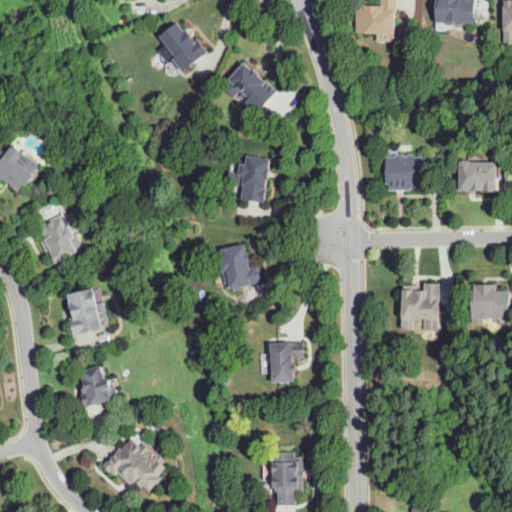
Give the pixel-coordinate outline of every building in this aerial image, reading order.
[(396,33),(357,33),(358,6),(382,6),(382,0),(398,0),(398,12),(396,12),(396,33)] [(464,25),(448,25),(445,22),(437,22),(437,0),(476,0),(476,23),(466,23),(464,25)] [(511,43),(505,43),(505,18),(503,18),(504,9),(505,9),(505,0),(511,0),(511,43)] [(183,72),(181,70),(173,58),(175,57),(159,36),(178,22),(184,30),(187,28),(197,42),(199,40),(208,52),(183,72)] [(259,113),(246,101),(249,98),(229,79),(244,62),(252,69),(253,68),(261,75),(260,76),(267,82),(268,81),(279,91),(259,113)] [(5,176),(0,182),(0,153),(5,148),(8,150),(15,141),(42,163),(20,189),(5,176)] [(412,190),(390,189),(390,184),(387,184),(388,156),(396,157),(397,155),(405,155),(407,157),(410,154),(415,154),(417,157),(425,156),(425,188),(412,188),(412,190)] [(264,203),(263,202),(241,199),(244,185),(243,185),(244,176),(238,175),(240,163),(246,164),(248,155),(272,159),(264,203)] [(497,191),(460,190),(461,162),(464,160),(470,160),(473,162),(498,163),(497,191)] [(57,263),(53,255),(51,257),(42,241),(48,238),(46,235),(45,235),(40,227),(64,213),(77,236),(79,234),(86,247),(57,263)] [(230,289),(229,284),(226,284),(220,258),(224,257),(222,248),(246,243),(247,252),(249,252),(251,260),(248,261),(250,267),(260,265),(263,282),(230,289)] [(413,320),(405,320),(403,316),(405,285),(426,285),(426,282),(442,283),(441,319),(415,318),(413,320)] [(483,320),(483,317),(473,317),(473,289),(476,289),(476,284),(498,284),(498,291),(511,291),(511,317),(502,317),(502,320),(483,320)] [(74,336),(70,319),(75,317),(73,312),(72,312),(69,303),(72,302),(70,294),(101,286),(111,326),(103,328),(103,329),(74,336)] [(274,382),(273,366),(269,365),(269,358),(273,357),(272,343),(305,341),(306,358),(295,358),(295,363),(298,363),(299,372),(296,372),(296,381),(274,382)] [(85,407),(81,393),(85,392),(79,372),(103,365),(107,380),(117,377),(119,385),(116,386),(119,398),(111,400),(112,402),(105,404),(104,402),(85,407)] [(151,491),(145,485),(143,487),(137,481),(133,486),(120,473),(118,476),(112,471),(111,472),(105,465),(121,448),(124,451),(139,435),(162,457),(159,460),(167,467),(159,476),(162,479),(151,491)] [(280,505),(280,492),(277,492),(277,488),(273,488),(273,481),(275,481),(274,465),(272,465),(272,452),(296,452),(296,456),(305,456),(305,491),(297,491),(297,505),(280,505)]
